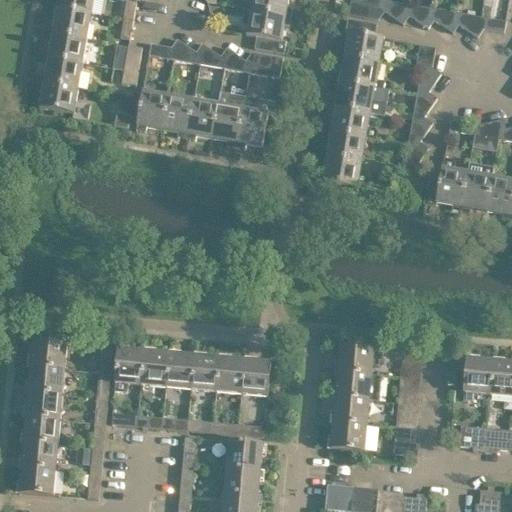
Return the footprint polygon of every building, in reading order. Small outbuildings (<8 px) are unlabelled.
[(58,0),(57,8),(91,14),(93,0),(58,0)] [(252,0),(251,9),(290,16),(291,7),(287,6),(287,0),(252,0)] [(350,0),(348,15),(377,20),(384,11),(379,7),(380,0),(350,0)] [(384,11),(402,25),(409,16),(404,11),(405,3),(388,0),(380,0),(379,7),(384,11)] [(128,1),(124,20),(134,22),(137,2),(128,1)] [(409,16),(427,29),(434,20),(429,16),(431,7),(405,3),(404,11),(409,16)] [(434,20),(452,34),(459,25),(454,20),(455,12),(431,7),(429,16),(434,20)] [(48,32),(87,39),(91,14),(57,8),(54,24),(49,23),(48,32)] [(208,11),(211,24),(219,22),(217,9),(208,11)] [(254,48),(283,53),(285,42),(281,41),(284,24),(288,25),(290,16),(251,9),(247,35),(256,36),(254,48)] [(459,25),(477,38),(483,30),(486,17),(455,12),(454,20),(459,25)] [(486,17),(483,30),(504,33),(506,21),(486,17)] [(342,47),(340,56),(379,63),(382,48),(389,50),(392,47),(393,39),(374,36),(376,24),(347,19),(346,30),(350,31),(347,48),(342,47)] [(134,22),(124,20),(121,38),(131,40),(134,22)] [(48,57),(82,63),(87,39),(48,32),(46,41),(51,41),(48,57)] [(170,59),(200,64),(201,55),(195,52),(177,39),(171,47),(170,59)] [(200,64),(224,69),(225,60),(220,57),(201,43),(195,52),(201,55),(200,64)] [(149,56),(170,59),(171,47),(151,44),(149,56)] [(125,70),(137,73),(142,49),(129,46),(125,70)] [(224,69),(249,73),(250,63),(245,61),(226,48),(220,57),(225,60),(224,69)] [(250,63),(249,73),(279,78),(282,58),(251,53),(245,61),(250,63)] [(344,66),(341,82),(375,88),(379,63),(340,56),(339,65),(344,66)] [(39,81),(78,88),(82,63),(48,57),(45,73),(40,72),(39,81)] [(424,59),(423,66),(431,68),(432,61),(424,59)] [(423,66),(418,95),(426,96),(429,93),(442,75),(431,68),(423,66)] [(135,85),(137,73),(125,70),(122,83),(135,85)] [(78,88),(39,81),(37,90),(42,91),(39,108),(73,114),(73,119),(85,121),(88,106),(75,103),(78,88)] [(333,96),(332,105),(371,112),(372,103),(385,105),(387,90),(375,88),(341,82),(338,97),(333,96)] [(143,91),(136,130),(146,132),(147,127),(163,130),(169,95),(143,91)] [(226,146),(236,148),(244,97),(220,92),(218,104),(212,139),(227,141),(226,146)] [(418,95),(413,120),(422,121),(425,118),(438,100),(429,93),(426,96),(418,95)] [(178,138),(186,139),(193,100),(169,95),(163,130),(178,133),(178,138)] [(275,102),(244,97),(236,148),(245,149),(245,145),(262,148),(268,113),(273,114),(275,102)] [(196,136),(212,139),(218,104),(193,100),(186,139),(195,141),(196,136)] [(335,115),(332,131),(366,137),(374,138),(375,131),(373,129),(368,128),(371,112),(332,105),(330,114),(335,115)] [(115,126),(127,129),(129,115),(117,113),(115,126)] [(413,120),(409,144),(417,146),(420,143),(433,124),(425,118),(422,121),(413,120)] [(474,135),(499,139),(500,131),(506,129),(503,119),(475,126),(474,135)] [(449,130),(474,135),(475,126),(450,122),(449,130)] [(499,139),(511,141),(511,127),(506,129),(500,131),(499,139)] [(324,146),(323,155),(362,162),(366,137),(332,131),(329,147),(324,146)] [(409,144),(405,170),(413,171),(416,168),(429,149),(420,143),(417,146),(409,144)] [(362,162),(323,155),(321,165),(326,165),(323,182),(357,188),(362,162)] [(430,175),(425,204),(436,206),(437,202),(452,205),(451,209),(460,211),(467,173),(453,170),(455,163),(453,160),(445,159),(445,158),(444,158),(441,177),(430,175)] [(399,200),(420,203),(425,174),(416,168),(413,171),(405,170),(399,200)] [(486,211),(492,177),(493,171),(484,170),(481,172),(480,175),(467,173),(460,211),(469,212),(470,209),(486,211)] [(501,218),(510,220),(511,208),(511,180),(492,177),(486,211),(502,214),(501,218)] [(29,366),(63,369),(65,343),(31,340),(29,366)] [(100,346),(98,372),(109,373),(112,347),(100,346)] [(338,346),(336,372),(371,375),(373,349),(338,346)] [(143,350),(117,348),(113,391),(126,392),(127,383),(140,385),(143,350)] [(140,385),(165,387),(168,352),(143,350),(140,385)] [(401,351),(399,378),(419,380),(420,367),(424,367),(425,353),(401,351)] [(165,387),(190,389),(194,355),(168,352),(165,387)] [(190,389),(215,392),(219,357),(194,355),(190,389)] [(215,392),(240,394),(244,360),(219,357),(215,392)] [(489,395),(492,360),(466,358),(463,392),(489,395)] [(240,394),(266,397),(270,362),(244,360),(240,394)] [(511,361),(492,360),(489,395),(511,397),(511,361)] [(26,391),(61,394),(63,369),(29,366),(26,391)] [(98,372),(95,397),(107,398),(109,373),(98,372)] [(334,397),(369,400),(377,401),(379,376),(371,375),(336,372),(334,397)] [(399,378),(396,403),(421,405),(422,393),(418,393),(419,380),(399,378)] [(24,416),(58,419),(61,394),(26,391),(24,416)] [(95,397),(93,422),(105,423),(107,398),(95,397)] [(334,397),(331,422),(366,425),(369,400),(334,397)] [(396,403),(394,428),(415,430),(415,417),(419,417),(421,405),(396,403)] [(111,413),(110,425),(136,427),(137,415),(111,413)] [(136,427),(161,429),(162,417),(137,415),(136,427)] [(22,441),(56,444),(58,419),(24,416),(22,441)] [(161,429),(186,431),(187,420),(162,417),(161,429)] [(186,431),(211,434),(213,422),(187,420),(186,431)] [(93,422),(91,447),(102,449),(105,423),(93,422)] [(211,434),(221,435),(236,436),(238,424),(213,422),(211,434)] [(366,425),(331,422),(329,448),(364,451),(366,425)] [(236,436),(262,438),(263,426),(238,424),(236,436)] [(485,428),(460,426),(458,446),(472,447),(471,451),(483,452),(485,428)] [(394,428),(391,455),(416,456),(417,443),(414,443),(415,430),(394,428)] [(509,451),(511,430),(485,428),(483,452),(495,453),(496,450),(509,451)] [(183,437),(181,463),(192,464),(195,438),(183,437)] [(20,466),(54,469),(56,444),(22,441),(20,466)] [(226,467),(259,470),(262,444),(228,441),(226,467)] [(91,447),(88,473),(100,474),(102,449),(91,447)] [(85,464),(87,448),(77,448),(75,464),(85,464)] [(181,463),(180,471),(179,488),(190,489),(192,464),(181,463)] [(17,492),(51,495),(54,469),(20,466),(17,492)] [(224,492),(257,495),(259,470),(226,467),(224,492)] [(88,473),(86,498),(98,500),(100,474),(88,473)] [(324,509),(349,511),(351,491),(351,487),(326,485),(324,509)] [(351,487),(351,491),(349,511),(354,511),(374,511),(377,490),(365,489),(351,487)] [(176,511),(187,511),(190,489),(179,488),(176,511)] [(374,511),(400,511),(402,496),(389,495),(389,491),(377,490),(374,511)] [(473,511),(497,511),(499,491),(479,490),(478,504),(474,503),(473,511)] [(221,511),(255,511),(257,495),(224,492),(221,511)] [(402,496),(400,511),(426,511),(428,494),(415,493),(415,497),(402,496)]
